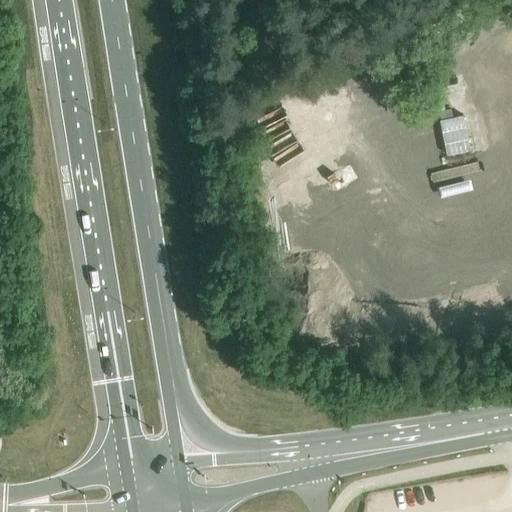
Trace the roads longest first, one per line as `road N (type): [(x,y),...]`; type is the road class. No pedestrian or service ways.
road 1 (primary): [(54,0),(125,463)]
road 2 (primary): [(178,455),(112,0)]
road 3 (tertiary): [(371,449),(511,423)]
road 4 (tertiary): [(314,448),(178,455)]
road 5 (tertiary): [(186,502),(318,472)]
road 6 (tertiary): [(125,463),(0,497)]
